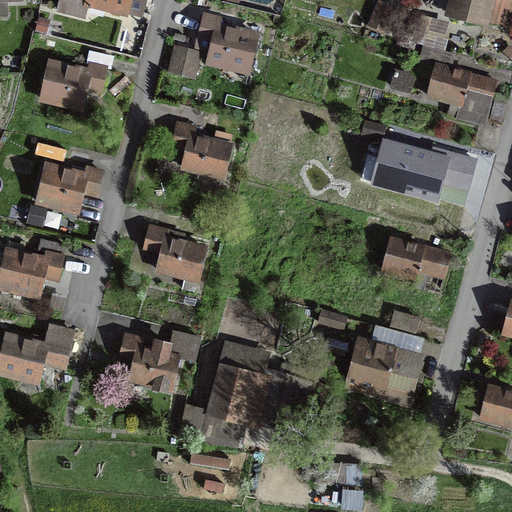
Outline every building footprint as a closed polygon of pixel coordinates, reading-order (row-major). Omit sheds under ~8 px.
[(61,0),(59,10),(85,16),(88,4),(127,14),(128,9),(143,13),(146,0),(61,0)] [(511,21),(511,0),(454,0),(452,11),(485,20),(486,14),(511,21)] [(379,5),(370,25),(384,31),(393,10),(379,5)] [(198,45),(212,49),(209,62),(249,72),(257,36),(219,27),(221,20),(205,16),(198,45)] [(444,24),(426,19),(423,31),(418,30),(415,40),(443,47),(446,37),(440,36),(444,24)] [(175,46),(169,71),(184,75),(190,50),(175,46)] [(461,104),(458,116),(485,124),(497,81),(450,69),(454,54),(424,46),(420,61),(437,66),(429,96),(461,104)] [(50,63),(42,99),(82,108),(86,89),(101,92),(106,69),(91,65),(89,72),(50,63)] [(415,76),(395,71),(391,86),(411,91),(415,76)] [(231,147),(193,137),(195,128),(202,129),(205,118),(182,112),(174,145),(188,149),(184,168),(223,178),(231,147)] [(361,136),(382,141),(386,126),(365,121),(361,136)] [(387,144),(377,182),(437,198),(441,182),(468,189),(475,160),(445,152),(444,160),(387,144)] [(47,166),(38,202),(78,212),(83,192),(97,196),(103,172),(87,169),(86,175),(47,166)] [(151,228),(146,247),(163,251),(158,270),(198,280),(206,249),(167,239),(169,232),(151,228)] [(383,269),(417,278),(415,285),(440,292),(450,254),(391,239),(383,269)] [(63,257),(47,253),(46,260),(7,251),(0,282),(0,287),(39,296),(43,277),(58,280),(63,257)] [(511,335),(511,301),(503,333),(511,335)] [(347,317),(322,310),(319,322),(343,328),(347,317)] [(419,319),(395,312),(391,327),(415,334),(419,319)] [(46,345),(7,336),(0,366),(0,372),(39,382),(45,356),(68,361),(75,332),(51,326),(46,345)] [(168,355),(170,345),(127,334),(121,356),(136,360),(131,379),(171,389),(179,358),(168,355)] [(227,340),(209,410),(186,404),(180,438),(241,446),(246,420),(258,423),(259,417),(300,428),(314,382),(266,369),(268,361),(240,353),(243,345),(227,340)] [(381,395),(380,396),(410,404),(423,357),(361,340),(348,386),(381,395)] [(511,392),(489,386),(480,417),(511,425),(511,392)]
